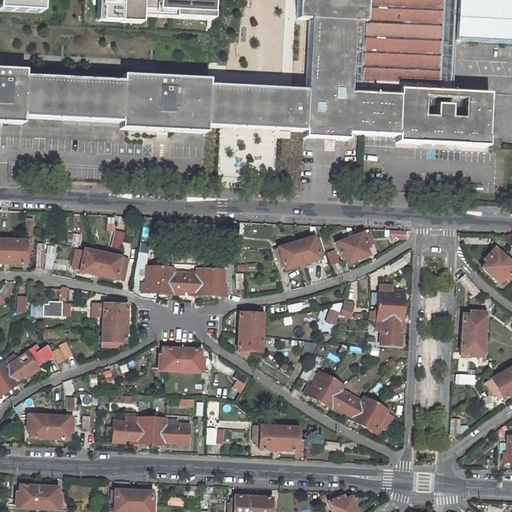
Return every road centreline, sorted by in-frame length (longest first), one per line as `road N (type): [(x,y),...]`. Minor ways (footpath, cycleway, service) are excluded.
road 1 (residential): [(0,463),(406,481)]
road 2 (residential): [(185,320),(298,404),(406,465)]
road 3 (residential): [(185,320),(322,287),(418,244)]
road 4 (residential): [(199,207),(422,215)]
road 5 (residential): [(0,161),(181,171),(199,207)]
road 6 (residential): [(418,244),(406,465)]
road 7 (residential): [(440,466),(452,246)]
road 8 (residential): [(0,415),(47,381),(137,349),(185,320)]
road 9 (residential): [(0,195),(199,207)]
road 10 (residential): [(0,277),(115,292),(185,320)]
